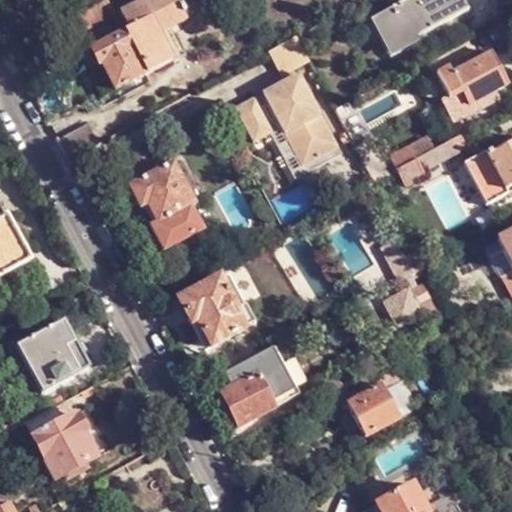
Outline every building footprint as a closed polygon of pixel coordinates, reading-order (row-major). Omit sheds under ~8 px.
[(100,0),(98,1),(63,20),(72,37),(117,13),(109,0),(100,0)] [(158,28),(183,15),(186,13),(182,5),(179,8),(174,0),(141,0),(119,12),(128,29),(90,49),(99,67),(102,66),(115,91),(174,59),(158,28)] [(384,21),(401,53),(422,42),(420,38),(470,10),(469,9),(465,11),(459,0),(409,0),(393,9),(396,14),(384,21)] [(392,58),(401,53),(384,21),(396,14),(393,9),(381,16),(372,21),(392,58)] [(187,22),(183,15),(158,28),(174,59),(180,55),(168,32),(187,22)] [(298,37),(270,52),(282,76),(310,61),(298,37)] [(467,58),(470,65),(485,57),(481,50),(467,58)] [(485,57),(470,65),(454,74),(451,68),(436,75),(449,101),(442,105),(454,127),(475,115),(471,106),(496,93),(510,85),(493,53),(485,57)] [(200,89),(222,77),(215,65),(188,79),(195,92),(200,89)] [(299,76),(235,111),(254,145),(271,135),(282,129),(304,168),(339,149),(299,76)] [(471,106),(475,115),(501,101),(496,93),(471,106)] [(88,123),(58,139),(69,160),(99,144),(88,123)] [(282,129),(271,135),(297,180),(343,155),(339,149),(304,168),(282,129)] [(410,148),(417,161),(436,150),(429,137),(410,148)] [(467,150),(460,138),(436,150),(417,161),(396,172),(406,191),(425,180),(422,174),(467,150)] [(371,140),(357,149),(375,183),(390,175),(371,140)] [(511,188),(511,145),(488,159),(485,155),(463,167),(486,208),(509,197),(506,192),(511,188)] [(128,188),(140,211),(148,206),(158,223),(150,228),(164,253),(204,232),(192,209),(197,206),(173,164),(128,188)] [(375,202),(367,188),(356,194),(363,209),(375,202)] [(8,218),(0,203),(0,278),(32,262),(28,255),(35,250),(18,220),(12,223),(9,218),(8,218)] [(511,234),(484,249),(501,280),(511,274),(511,234)] [(410,265),(398,243),(383,252),(400,284),(408,279),(415,275),(410,265)] [(422,259),(410,265),(415,275),(421,272),(427,269),(422,259)] [(430,268),(427,269),(421,272),(428,283),(433,280),(430,268)] [(180,301),(206,351),(249,328),(222,278),(180,301)] [(415,290),(414,291),(421,305),(438,337),(462,324),(453,314),(447,316),(449,321),(445,323),(424,285),(419,288),(415,290)] [(421,305),(414,291),(403,297),(411,311),(421,305)] [(30,370),(45,395),(91,369),(66,323),(11,352),(13,356),(9,359),(15,370),(19,368),(23,374),(30,370)] [(272,352),(226,377),(233,389),(223,395),(241,428),(276,409),(276,408),(297,396),(272,352)] [(456,373),(448,359),(438,364),(447,378),(456,373)] [(312,387),(319,401),(341,389),(334,376),(312,387)] [(400,421),(382,387),(346,406),(364,440),(400,421)] [(76,416),(35,438),(58,481),(66,476),(69,481),(89,471),(86,465),(99,459),(86,436),(89,435),(79,417),(77,418),(76,416)] [(8,434),(28,424),(24,418),(5,429),(8,434)] [(377,505),(381,511),(433,511),(430,506),(426,508),(413,486),(377,505)]
